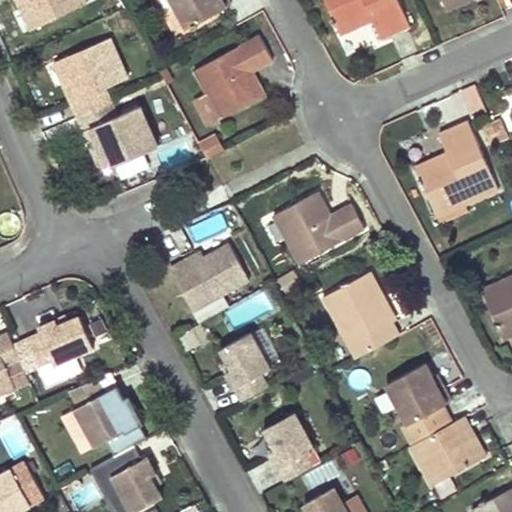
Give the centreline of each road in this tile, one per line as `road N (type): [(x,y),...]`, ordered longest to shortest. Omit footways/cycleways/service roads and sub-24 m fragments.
road 1 (residential): [(511,390),(486,377),(345,114)]
road 2 (residential): [(97,241),(245,511)]
road 3 (residential): [(511,40),(345,114)]
road 4 (residential): [(66,252),(0,98)]
road 5 (residential): [(345,114),(284,0)]
